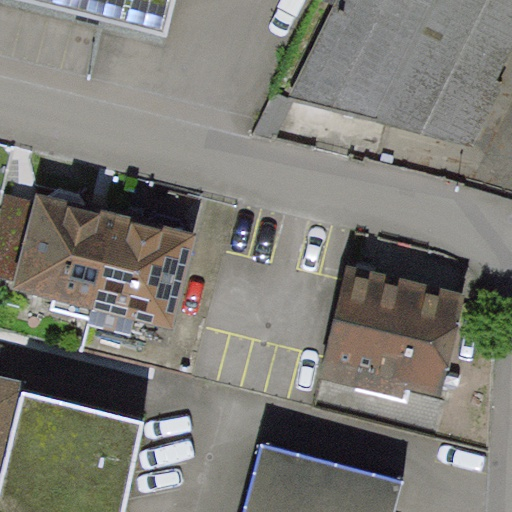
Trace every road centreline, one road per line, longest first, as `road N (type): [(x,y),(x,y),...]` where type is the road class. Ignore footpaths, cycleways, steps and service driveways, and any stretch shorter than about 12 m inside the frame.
road 1 (residential): [(0,107),(511,243)]
road 2 (unknown): [(193,159),(242,0)]
